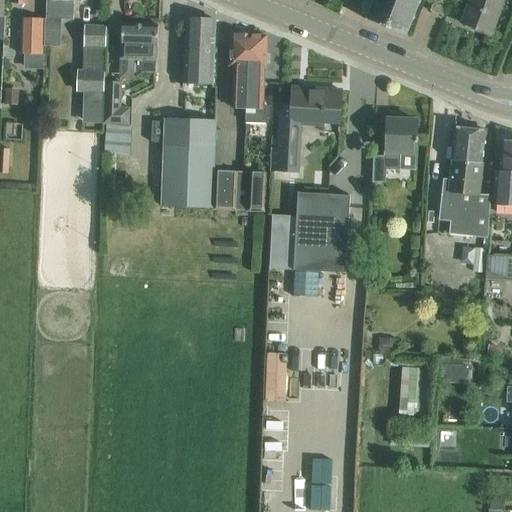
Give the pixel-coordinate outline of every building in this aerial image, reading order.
[(52,0),(52,1),(48,1),(47,18),(74,19),(74,2),(80,2),(80,0),(52,0)] [(373,0),(366,20),(406,36),(420,0),(373,0)] [(444,17),(450,0),(435,0),(431,11),(444,17)] [(490,34),(502,1),(502,0),(471,0),(462,24),(490,34)] [(42,19),(22,18),(20,54),(40,55),(42,19)] [(187,19),(184,85),(212,87),(215,20),(187,19)] [(122,24),(122,44),(121,46),(122,46),(122,59),(135,60),(134,84),(155,85),(157,47),(158,47),(158,25),(122,24)] [(78,73),(77,92),(105,93),(105,83),(105,76),(107,28),(85,27),(84,47),(88,47),(87,73),(78,73)] [(247,102),(249,36),(230,35),(229,67),(234,67),(232,108),(246,109),(245,122),(249,122),(249,102),(247,102)] [(267,36),(249,36),(247,102),(249,102),(249,122),(260,123),(261,109),(263,109),(265,68),(267,69),(268,37),(267,37),(267,36)] [(105,83),(105,93),(103,123),(129,124),(130,108),(120,107),(121,83),(105,83)] [(272,170),(298,172),(299,152),(300,125),(324,126),(324,123),(339,124),(341,91),(292,88),(291,106),(281,106),(279,151),(273,151),(272,170)] [(6,90),(5,105),(18,105),(18,91),(6,90)] [(214,208),(215,161),(215,130),(216,120),(164,119),(164,122),(152,122),(152,143),(163,143),(162,207),(214,208)] [(374,156),(373,176),(373,182),(386,183),(386,170),(399,171),(400,153),(416,153),(416,142),(418,142),(418,138),(416,138),(417,121),(387,120),(386,157),(374,156)] [(449,234),(486,239),(490,196),(480,195),(483,164),(482,163),(486,131),(454,127),(451,161),(452,161),(449,191),(442,190),(439,218),(450,220),(449,234)] [(131,130),(107,129),(105,153),(130,154),(131,130)] [(511,207),(511,140),(501,140),(499,171),(495,171),(493,206),(511,207)] [(234,210),(240,173),(216,172),(214,209),(234,210)] [(267,175),(240,173),(234,210),(264,212),(267,175)] [(346,274),(349,215),(350,195),(298,193),(294,271),(346,274)] [(462,246),(461,262),(473,264),(474,247),(462,246)] [(472,273),(485,274),(487,249),(475,248),(472,273)] [(511,259),(489,258),(488,280),(511,281),(511,259)] [(379,337),(378,348),(396,350),(396,338),(379,337)] [(272,351),(270,399),(291,400),(292,352),(272,351)] [(407,365),(405,375),(432,380),(434,370),(407,365)] [(449,380),(475,382),(476,367),(450,365),(449,380)] [(502,510),(506,510),(506,499),(490,498),(490,509),(502,510)]
